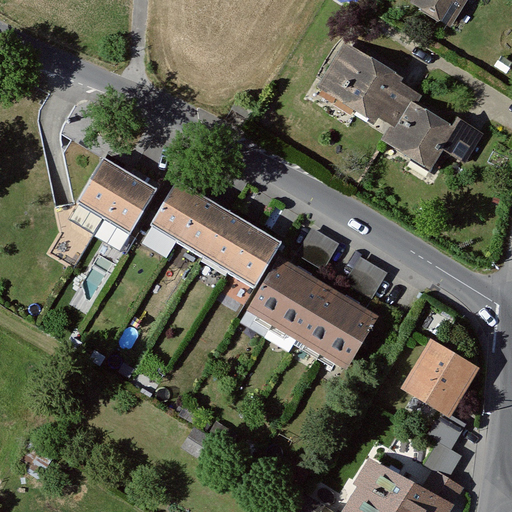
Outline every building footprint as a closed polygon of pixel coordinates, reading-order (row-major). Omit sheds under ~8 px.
[(467,0),(415,0),(413,3),(451,27),(467,0)] [(381,118),(394,127),(415,94),(400,85),(402,81),(347,47),(320,89),(377,125),(381,118)] [(421,98),(415,94),(394,127),(385,141),(431,170),(443,150),(464,163),(481,135),(460,121),(454,131),(415,107),(421,98)] [(33,125),(16,129),(23,160),(40,157),(33,125)] [(95,235),(105,219),(132,174),(106,158),(69,220),(95,235)] [(160,191),(132,174),(105,219),(133,236),(160,191)] [(178,242),(205,197),(180,181),(153,227),(178,242)] [(204,258),(231,212),(205,197),(178,242),(204,258)] [(230,273),(257,227),(231,212),(204,258),(230,273)] [(257,227),(230,273),(258,290),(285,244),(257,227)] [(326,269),(340,244),(314,229),(300,252),(298,255),(324,271),(326,269)] [(274,327),(307,273),(282,258),(249,312),(274,327)] [(348,282),(346,284),(373,301),(375,298),(389,275),(363,258),(348,282)] [(307,273),(274,327),(299,342),(332,288),(307,273)] [(332,288),(299,342),(323,356),(356,302),(332,288)] [(356,302),(323,356),(350,373),(383,318),(356,302)] [(480,368),(431,338),(400,387),(441,413),(450,418),(452,415),(480,368)] [(450,418),(441,413),(427,435),(438,442),(451,450),(467,424),(452,415),(450,418)] [(196,430),(185,448),(208,462),(219,445),(196,430)] [(54,455),(34,442),(18,466),(39,479),(54,455)] [(451,450),(438,442),(423,465),(435,473),(437,471),(447,478),(461,457),(451,450)] [(359,486),(364,489),(405,511),(451,511),(466,490),(447,478),(437,471),(435,473),(424,490),(373,462),(359,486)] [(405,511),(364,489),(348,511),(405,511)] [(301,492),(291,508),(297,511),(322,511),(325,508),(301,492)]
